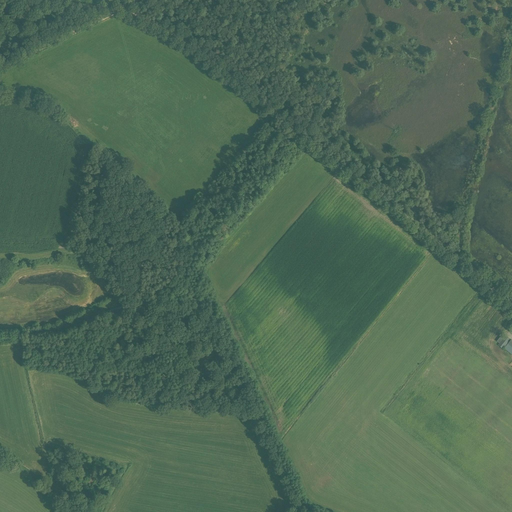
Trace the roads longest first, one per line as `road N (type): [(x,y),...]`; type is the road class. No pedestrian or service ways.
road 1 (track): [(61,0),(121,8),(175,32),(511,300)]
road 2 (track): [(0,68),(132,0)]
